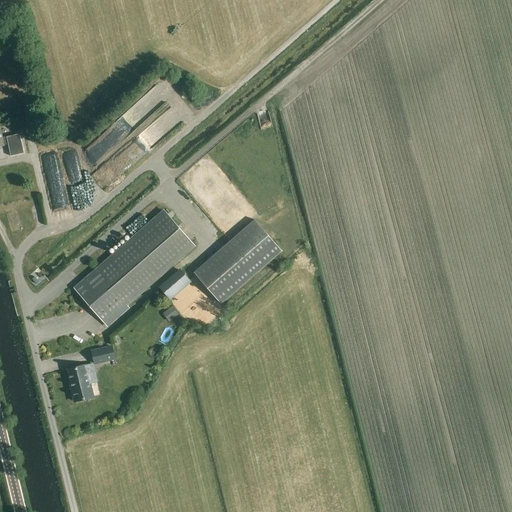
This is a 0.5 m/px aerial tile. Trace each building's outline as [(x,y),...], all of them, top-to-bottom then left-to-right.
[(4,145),(8,144),(10,156),(24,154),(20,134),(2,138),(0,127),(0,147),(4,146),(4,145)] [(34,200),(35,209),(45,208),(44,198),(34,200)] [(107,327),(129,308),(127,306),(195,247),(164,211),(74,289),(107,327)] [(194,273),(221,305),(282,252),(255,220),(194,273)] [(170,300),(191,282),(181,270),(160,288),(170,300)] [(170,322),(179,315),(173,307),(164,314),(170,322)] [(150,346),(156,332),(148,328),(142,342),(150,346)] [(95,364),(115,359),(112,347),(92,351),(95,364)] [(74,402),(93,397),(90,384),(97,382),(93,364),(68,370),(72,388),(71,388),(74,402)]
